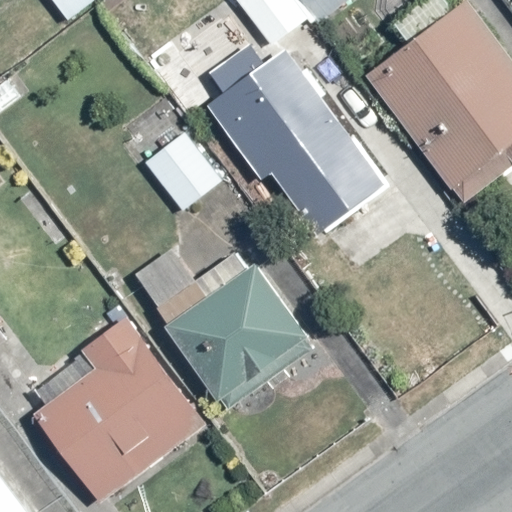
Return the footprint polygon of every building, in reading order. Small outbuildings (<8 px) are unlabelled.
[(49,0),(64,19),(87,0),(49,0)] [(310,14),(298,0),(233,0),(270,46),(310,14)] [(298,0),(310,14),(317,23),(345,0),(298,0)] [(372,0),(373,19),(394,18),(388,23),(401,39),(360,71),(452,188),(511,141),(511,62),(463,0),(372,0)] [(250,42),(207,74),(222,94),(205,106),(259,179),(267,173),(313,235),(384,183),(282,47),(264,61),(250,42)] [(223,176),(184,129),(144,163),(183,210),(223,176)] [(210,400),(308,335),(247,241),(194,276),(178,252),(140,278),(167,318),(159,323),(210,400)] [(31,393),(41,406),(29,414),(96,502),(199,426),(116,316),(74,347),(81,356),(31,393)] [(0,511),(30,511),(0,471),(0,511)]
